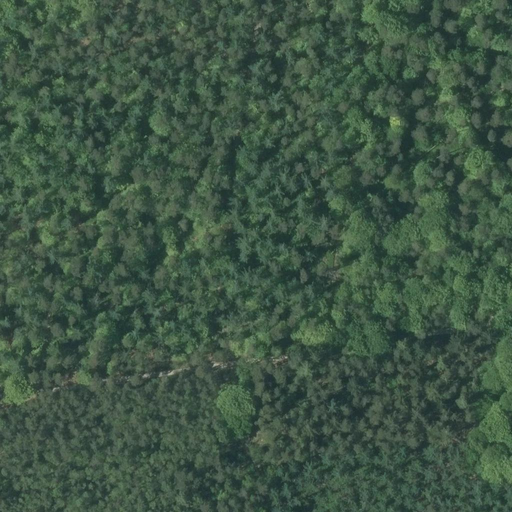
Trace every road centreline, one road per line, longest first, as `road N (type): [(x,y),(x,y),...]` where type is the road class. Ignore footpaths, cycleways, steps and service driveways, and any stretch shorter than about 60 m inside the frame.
road 1 (track): [(261,0),(206,355),(267,511)]
road 2 (track): [(43,387),(511,328)]
road 3 (track): [(0,393),(43,387),(99,0)]
road 4 (track): [(498,330),(459,511)]
